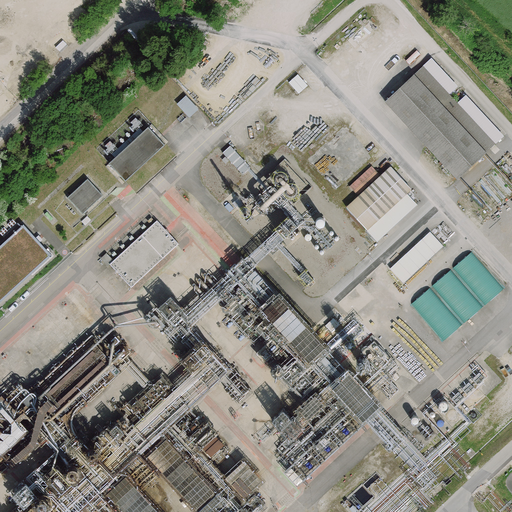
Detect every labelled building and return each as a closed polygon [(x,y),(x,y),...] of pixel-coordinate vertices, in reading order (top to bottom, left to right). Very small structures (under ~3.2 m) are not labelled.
[(478,149),(406,73),(371,108),(441,184),(478,149)] [(145,127),(108,162),(124,180),(161,145),(145,127)] [(251,167),(230,145),(222,153),(243,175),(251,167)] [(411,189),(390,167),(346,207),(367,229),(411,189)] [(88,181),(68,200),(82,215),(102,196),(88,181)] [(108,266),(111,264),(133,287),(178,245),(156,221),(113,261),(106,253),(100,257),(108,266)] [(23,224),(0,245),(0,302),(51,255),(23,224)] [(504,289),(472,252),(452,268),(485,305),(504,289)] [(483,307),(451,270),(432,286),(464,323),(483,307)] [(462,324),(430,288),(411,304),(443,341),(462,324)]
